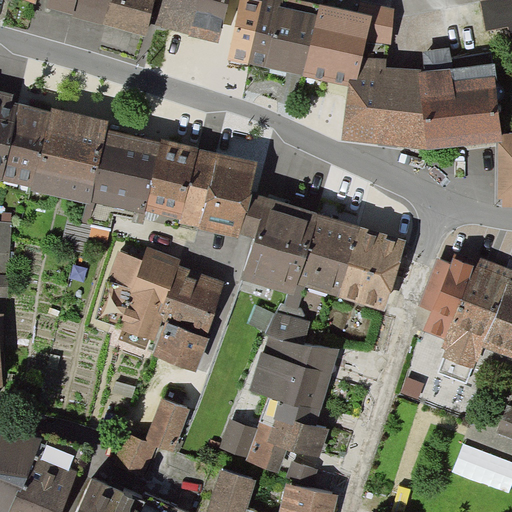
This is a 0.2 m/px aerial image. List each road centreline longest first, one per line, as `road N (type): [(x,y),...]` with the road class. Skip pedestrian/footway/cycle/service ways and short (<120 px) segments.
road 1 (residential): [(437,201),(191,92),(0,39)]
road 2 (residential): [(437,201),(345,511)]
road 3 (unknown): [(374,173),(406,2)]
